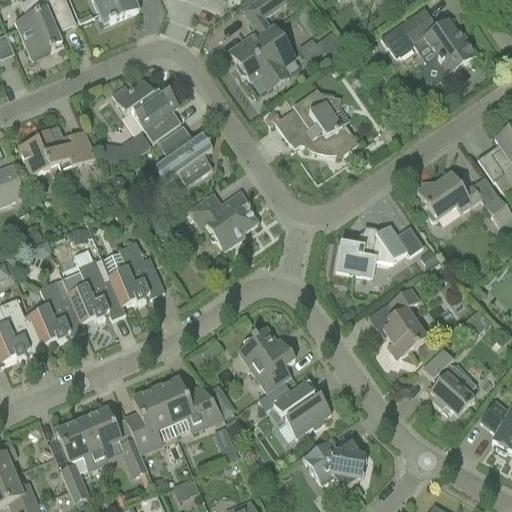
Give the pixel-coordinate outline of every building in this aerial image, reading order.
[(26,22),(13,28),(21,45),(30,66),(50,58),(63,52),(57,38),(75,30),(68,12),(62,0),(40,0),(20,9),(26,22)] [(89,0),(94,10),(102,29),(108,26),(109,28),(138,16),(131,0),(89,0)] [(264,0),(258,5),(242,16),(252,31),(265,22),(288,6),(296,0),(264,0)] [(89,19),(77,24),(79,29),(91,24),(89,19)] [(430,88),(432,89),(435,89),(437,88),(443,84),(443,82),(448,79),(449,80),(477,60),(466,45),(462,48),(447,26),(437,33),(430,22),(413,34),(407,25),(380,44),(387,54),(388,53),(395,64),(399,62),(400,63),(412,55),(411,54),(413,52),(427,71),(425,73),(424,74),(423,76),(423,78),(423,81),(423,82),(425,84),(426,86),(427,87),(430,88)] [(245,46),(229,57),(236,67),(235,73),(240,81),(247,82),(250,88),(258,82),(268,96),(284,84),(288,82),(283,74),(295,66),(290,60),(272,34),(248,51),(245,46)] [(361,50),(358,67),(368,69),(371,52),(361,50)] [(348,58),(337,66),(345,78),(356,70),(348,58)] [(124,91),(111,100),(115,106),(125,121),(130,118),(152,149),(164,141),(180,129),(172,117),(178,112),(168,97),(160,103),(157,99),(153,102),(143,87),(128,97),(124,91)] [(336,161),(338,164),(358,151),(346,134),(343,131),(340,133),(332,121),(338,117),(340,106),(320,102),(316,96),(292,112),(294,115),(274,129),(289,151),(295,147),(299,152),(304,153),(303,155),(336,161)] [(511,131),(511,132),(510,131),(508,131),(507,131),(506,132),(504,133),(503,134),(502,135),(502,136),(501,137),(501,138),(501,140),(494,144),(500,154),(491,161),(488,157),(477,165),(493,188),(494,187),(504,203),(511,197),(511,131)] [(25,172),(30,183),(56,172),(59,178),(95,163),(91,155),(83,136),(68,143),(70,146),(67,147),(63,145),(58,132),(38,140),(36,146),(18,154),(25,172)] [(167,165),(154,174),(157,178),(156,183),(161,184),(165,189),(177,180),(186,193),(195,186),(212,175),(203,162),(212,157),(208,152),(210,147),(205,147),(201,142),(193,147),(182,132),(166,143),(156,150),(167,165)] [(130,150),(122,149),(117,152),(115,154),(122,165),(125,170),(138,161),(130,150)] [(0,211),(25,201),(19,189),(12,170),(0,175),(0,211)] [(421,212),(433,229),(455,214),(459,220),(480,205),(471,192),(463,198),(455,185),(448,184),(448,182),(441,180),(440,186),(434,191),(421,189),(420,195),(416,198),(423,208),(421,209),(421,212)] [(111,183),(110,189),(113,193),(119,193),(122,190),(124,185),(121,181),(115,181),(111,183)] [(196,210),(186,217),(196,231),(202,227),(206,232),(212,241),(224,257),(245,243),(243,240),(258,230),(249,217),(252,215),(240,198),(220,211),(212,199),(196,210)] [(506,250),(511,258),(511,224),(497,202),(483,212),(502,238),(500,249),(506,250)] [(124,213),(114,217),(118,228),(128,223),(124,213)] [(339,249),(334,276),(372,283),(375,268),(375,264),(371,264),(375,243),(392,267),(393,266),(405,258),(408,262),(422,253),(409,233),(396,242),(389,231),(380,238),(378,235),(364,232),(363,237),(345,250),(339,249)] [(26,238),(31,250),(41,246),(36,234),(26,238)] [(72,236),(74,250),(87,248),(86,234),(72,236)] [(110,285),(121,312),(122,312),(134,306),(136,311),(145,307),(143,302),(148,301),(150,305),(164,299),(149,264),(143,266),(136,249),(118,256),(119,259),(103,266),(102,265),(101,265),(108,282),(107,282),(109,286),(110,285)] [(430,255),(419,263),(427,274),(438,267),(430,255)] [(19,258),(6,263),(11,277),(25,271),(19,258)] [(69,303),(81,330),(81,329),(94,324),(96,328),(105,324),(103,320),(107,318),(111,326),(125,320),(122,312),(121,312),(110,285),(109,286),(107,282),(108,282),(101,265),(96,267),(96,266),(78,274),(80,278),(61,286),(69,303)] [(2,267),(0,267),(0,284),(8,281),(2,267)] [(29,320),(42,351),(43,350),(55,345),(57,349),(66,345),(64,341),(69,339),(70,343),(85,337),(81,329),(81,330),(69,303),(61,286),(39,295),(47,312),(29,320)] [(476,292),(466,301),(474,309),(483,300),(476,292)] [(386,351),(396,366),(426,345),(419,334),(422,332),(415,321),(411,323),(406,315),(418,307),(409,294),(404,298),(388,309),(396,321),(386,328),(389,331),(382,336),(391,348),(386,351)] [(0,332),(0,364),(1,368),(2,367),(15,362),(16,366),(26,362),(24,358),(28,356),(30,360),(44,354),(43,350),(42,351),(29,320),(23,322),(16,305),(0,311),(0,314),(6,329),(0,332)] [(267,400),(284,388),(291,383),(284,373),(294,366),(285,352),(281,355),(265,332),(250,343),(253,346),(237,357),(249,373),(267,400)] [(427,348),(416,356),(421,363),(432,355),(427,348)] [(432,407),(454,427),(467,412),(474,405),(468,400),(475,391),(452,371),(451,372),(448,370),(452,366),(442,355),(437,361),(422,375),(437,390),(432,395),(436,398),(435,403),(432,407)] [(185,425),(191,438),(223,424),(212,409),(201,392),(200,393),(202,397),(193,403),(187,405),(179,384),(155,395),(170,431),(185,425)] [(267,400),(257,406),(264,417),(273,412),(295,443),(311,432),(314,436),(324,429),(321,426),(331,419),(319,402),(316,405),(305,389),(309,387),(308,386),(290,398),(284,388),(267,400)] [(206,397),(224,424),(234,417),(217,390),(206,397)] [(126,424),(125,425),(133,446),(139,460),(161,450),(156,438),(170,431),(155,395),(131,405),(140,426),(128,431),(126,424)] [(507,457),(511,460),(511,413),(508,418),(494,408),(491,411),(479,427),(496,441),(499,437),(503,440),(495,454),(505,460),(507,457)] [(91,422),(81,426),(100,470),(108,467),(104,458),(109,456),(107,452),(120,447),(115,433),(107,415),(105,416),(103,411),(89,417),(91,422)] [(234,425),(226,430),(232,438),(239,433),(234,425)] [(81,426),(55,437),(63,455),(69,468),(82,463),(84,467),(88,465),(92,474),(100,470),(81,426)] [(337,481),(346,494),(363,482),(361,479),(363,471),(365,469),(354,452),(349,455),(347,450),(340,455),(331,443),(315,454),(301,463),(310,475),(321,492),(337,481)] [(133,446),(118,453),(132,486),(147,480),(139,460),(133,446)] [(0,489),(15,483),(8,467),(16,463),(10,447),(0,451),(0,489)] [(47,453),(38,457),(42,467),(51,463),(47,453)] [(233,454),(225,457),(230,467),(237,464),(233,454)] [(59,477),(73,509),(87,503),(73,472),(59,477)] [(0,511),(8,509),(9,511),(35,511),(37,511),(27,489),(19,493),(15,483),(0,489),(0,511)] [(161,484),(151,488),(155,497),(164,493),(161,484)] [(124,500),(114,504),(115,506),(117,511),(123,511),(128,510),(125,501),(124,500)]
